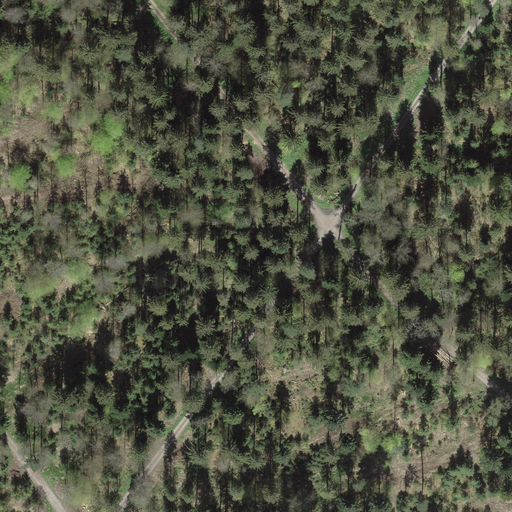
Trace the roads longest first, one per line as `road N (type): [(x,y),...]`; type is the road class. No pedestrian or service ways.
road 1 (track): [(117,511),(489,0)]
road 2 (track): [(144,0),(326,225),(397,303),(511,407)]
